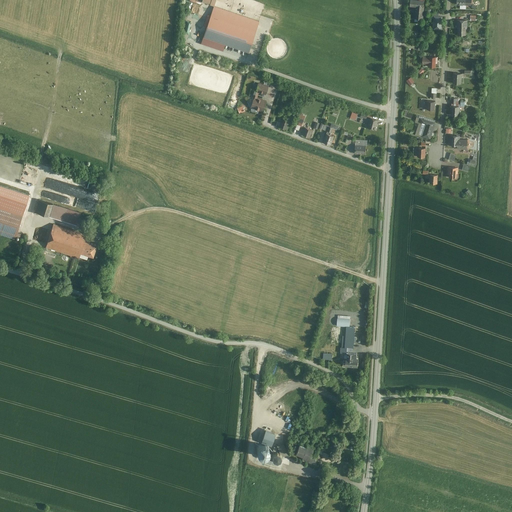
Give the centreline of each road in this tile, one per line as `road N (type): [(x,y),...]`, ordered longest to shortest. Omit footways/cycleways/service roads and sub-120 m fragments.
road 1 (residential): [(375,412),(359,408),(338,376),(294,355),(209,339),(0,269)]
road 2 (secondary): [(389,169),(376,398)]
road 3 (secondary): [(396,0),(389,169)]
road 4 (residential): [(438,161),(448,0)]
road 5 (track): [(245,61),(394,110)]
road 6 (residential): [(267,113),(264,126),(389,169)]
road 7 (residential): [(376,398),(445,397),(511,422)]
